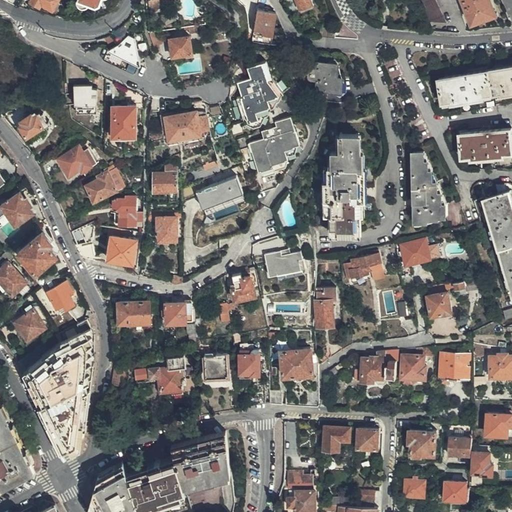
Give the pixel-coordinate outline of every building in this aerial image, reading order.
[(17,0),(15,5),(23,8),(29,0),(30,0),(40,6),(42,3),(52,9),(54,8),(58,0),(17,0)] [(312,2),(310,0),(287,0),(294,9),(312,2)] [(415,0),(427,22),(444,23),(446,23),(435,0),(415,0)] [(462,0),(470,21),(481,17),(482,19),(495,13),(492,5),(490,0),(462,0)] [(148,1),(148,10),(154,10),(156,9),(158,8),(158,7),(159,4),(160,2),(160,1),(148,1)] [(252,46),(270,47),(274,14),(257,12),(252,46)] [(197,32),(196,25),(188,27),(188,29),(189,33),(197,32)] [(334,38),(334,27),(322,26),(319,29),(318,37),(334,38)] [(159,31),(149,33),(154,46),(162,45),(159,31)] [(141,64),(135,35),(129,33),(119,42),(109,47),(109,49),(139,64),(141,64)] [(192,53),(189,36),(169,39),(171,56),(192,53)] [(272,66),(271,56),(244,68),(248,78),(235,83),(240,97),(236,99),(245,121),(259,116),(256,109),(262,106),(268,103),(266,96),(280,90),(273,72),(272,66)] [(328,77),(328,62),(302,60),(301,76),(302,78),(309,78),(309,88),(332,91),(333,77),(328,77)] [(511,65),(494,68),(455,75),(439,78),(442,101),(452,99),(452,102),(496,94),(511,91),(511,65)] [(280,90),(291,86),(278,70),(272,66),(273,72),(280,90)] [(96,111),(96,85),(86,85),(85,81),(71,82),(71,111),(96,111)] [(271,110),(280,90),(266,96),(268,103),(271,110)] [(135,133),(136,104),(112,103),(112,133),(135,133)] [(245,121),(229,128),(235,142),(254,134),(263,119),(266,117),(262,106),(256,109),(259,116),(245,121)] [(158,110),(150,109),(149,117),(158,118),(158,110)] [(210,130),(207,113),(199,115),(198,110),(191,112),(190,110),(188,109),(186,110),(185,111),(184,112),(179,113),(178,111),(163,114),(165,125),(168,124),(171,137),(168,137),(169,147),(204,141),(202,131),(210,130)] [(17,110),(5,119),(11,126),(19,120),(23,117),(17,110)] [(25,116),(19,120),(21,122),(19,124),(29,140),(46,130),(44,126),(49,123),(43,113),(41,114),(39,112),(33,115),(32,112),(25,116)] [(285,149),(299,144),(300,143),(299,139),(294,125),(289,114),(275,120),(276,123),(262,129),(265,136),(250,143),(261,173),(274,168),(273,165),(286,160),(288,158),(288,156),(285,149)] [(294,125),(299,139),(307,136),(304,128),(301,122),(294,125)] [(511,150),(511,139),(511,127),(477,131),(459,132),(461,156),(473,155),(473,156),(503,154),(502,151),(511,150)] [(363,199),(363,168),(360,168),(360,151),(358,151),(358,134),(339,134),(339,151),(332,151),(332,167),(328,167),(328,182),(324,182),(324,214),(329,214),(329,231),(359,231),(360,214),(361,213),(361,199),(363,199)] [(297,152),(299,144),(285,149),(288,156),(297,152)] [(97,162),(89,149),(84,152),(79,145),(57,157),(68,175),(79,169),(81,172),(97,162)] [(46,146),(33,154),(37,161),(49,152),(46,146)] [(441,204),(441,192),(437,192),(436,182),(432,182),(432,171),(428,171),(427,161),(424,161),(423,152),(414,152),(415,197),(415,220),(427,220),(427,217),(439,218),(439,216),(445,216),(445,204),(441,204)] [(50,159),(40,164),(43,171),(53,166),(50,159)] [(204,165),(206,169),(219,164),(217,159),(204,165)] [(274,168),(261,173),(268,179),(277,176),(275,173),(285,169),(286,160),(273,165),(274,168)] [(176,201),(176,172),(176,165),(170,165),(170,168),(166,168),(166,174),(153,174),(153,191),(168,192),(168,201),(176,201)] [(117,189),(108,170),(97,175),(99,178),(85,183),(93,201),(117,189)] [(241,192),(242,191),(235,174),(195,190),(197,197),(202,207),(203,207),(241,192)] [(181,203),(197,197),(195,190),(194,188),(181,192),(181,203)] [(511,197),(510,190),(484,198),(499,246),(510,281),(511,289),(511,197)] [(34,212),(20,192),(0,204),(0,224),(10,218),(14,225),(34,212)] [(244,198),(241,192),(203,207),(205,214),(244,198)] [(126,198),(115,197),(115,208),(119,208),(119,223),(135,223),(135,219),(143,219),(143,212),(135,212),(135,195),(126,194),(126,198)] [(70,195),(58,201),(61,207),(73,202),(70,195)] [(90,215),(70,225),(72,231),(93,222),(94,222),(90,215)] [(181,226),(185,226),(185,219),(172,219),(152,219),(152,227),(160,226),(160,236),(164,236),(164,247),(181,247),(181,226)] [(93,222),(72,231),(78,242),(92,239),(94,224),(94,222),(93,222)] [(136,234),(137,231),(113,227),(108,257),(132,260),(136,239),(124,236),(125,232),(136,234)] [(57,254),(49,245),(52,242),(42,231),(19,251),(36,271),(57,254)] [(446,238),(443,232),(436,234),(439,241),(446,238)] [(431,259),(426,239),(401,244),(406,265),(431,259)] [(93,244),(77,247),(82,256),(95,259),(93,244)] [(278,249),(264,253),(269,275),(276,273),(304,267),(302,257),(305,257),(303,247),(279,253),(278,249)] [(370,265),(381,262),(379,252),(350,259),(352,267),(349,268),(351,278),(368,274),(368,272),(371,271),(370,265)] [(3,267),(0,269),(0,280),(12,295),(26,283),(8,262),(3,267)] [(157,279),(166,281),(169,266),(160,264),(157,279)] [(249,267),(240,268),(240,272),(232,274),(236,287),(232,288),(234,299),(256,294),(253,282),(251,275),(249,267)] [(305,271),(304,267),(276,273),(277,278),(305,271)] [(43,276),(46,282),(56,277),(53,272),(43,276)] [(173,274),(171,282),(177,283),(183,281),(182,276),(173,274)] [(400,278),(402,285),(411,283),(412,283),(411,276),(400,278)] [(483,278),(465,280),(467,288),(486,285),(483,278)] [(48,290),(57,307),(63,304),(66,308),(74,304),(69,294),(72,292),(65,280),(48,290)] [(465,280),(454,282),(455,290),(467,288),(465,280)] [(454,282),(426,286),(427,294),(449,290),(455,290),(454,282)] [(332,323),(332,298),(336,298),(336,287),(325,288),(325,292),(316,292),(317,324),(332,323)] [(449,290),(427,294),(431,316),(452,312),(449,290)] [(194,321),(192,299),(186,299),(186,301),(165,302),(165,310),(161,310),(161,317),(166,317),(166,322),(194,321)] [(119,321),(130,321),(149,321),(150,321),(150,312),(147,311),(146,300),(119,301),(119,321)] [(227,304),(219,306),(220,313),(229,311),(227,304)] [(45,327),(33,309),(28,313),(15,322),(27,339),(45,327)] [(231,320),(229,311),(220,313),(221,321),(231,320)] [(80,451),(82,440),(80,440),(86,391),(83,385),(88,383),(85,375),(89,372),(86,366),(89,363),(86,356),(90,353),(87,347),(90,344),(88,338),(90,336),(87,329),(90,327),(86,318),(57,331),(55,333),(58,345),(25,372),(31,383),(34,391),(43,409),(59,442),(66,450),(69,449),(71,453),(80,451)] [(450,330),(451,337),(464,336),(463,328),(450,330)] [(260,375),(259,351),(257,348),(253,348),(253,344),(247,344),(247,342),(241,342),(241,375),(260,375)] [(330,342),(331,358),(339,352),(339,342),(330,342)] [(312,372),(310,346),(280,349),(281,363),(282,375),(292,374),(293,378),(294,379),(301,379),(302,377),(302,373),(312,372)] [(434,354),(434,346),(418,347),(418,352),(424,352),(427,352),(427,356),(433,357),(434,354)] [(361,353),(359,353),(358,369),(355,368),(355,381),(374,382),(375,377),(379,377),(379,381),(381,383),(387,384),(390,382),(390,378),(395,378),(396,360),(397,360),(398,349),(369,352),(361,353)] [(470,380),(470,366),(468,366),(468,361),(471,360),(471,352),(439,350),(438,378),(440,378),(440,382),(450,383),(450,379),(470,380)] [(511,375),(511,353),(510,354),(510,352),(491,352),(491,376),(511,375)] [(424,354),(409,354),(404,354),(402,377),(415,377),(425,377),(426,364),(423,364),(424,354)] [(163,394),(172,393),(173,399),(188,398),(188,393),(188,386),(189,385),(189,378),(186,378),(185,370),(190,369),(188,356),(171,358),(156,359),(157,368),(146,367),(135,369),(136,388),(154,386),(154,393),(163,393),(163,394)] [(230,380),(229,357),(208,358),(209,381),(230,380)] [(124,365),(114,367),(112,382),(119,383),(121,383),(128,377),(124,365)] [(252,389),(253,405),(265,403),(265,388),(252,389)] [(306,389),(306,405),(318,406),(318,388),(306,389)] [(270,391),(270,404),(281,404),(281,392),(270,391)] [(348,392),(347,408),(356,408),(357,392),(348,392)] [(27,470),(32,467),(0,401),(0,489),(30,474),(27,470)] [(511,425),(511,422),(511,413),(488,412),(487,433),(507,435),(508,425),(511,425)] [(398,421),(397,429),(409,430),(408,442),(412,442),(411,454),(435,455),(437,430),(412,429),(412,422),(398,421)] [(349,438),(349,427),(340,427),(326,426),(325,448),(340,448),(340,437),(349,438)] [(376,448),(377,429),(358,428),(357,447),(376,448)] [(205,439),(171,446),(174,456),(182,486),(185,496),(189,511),(232,511),(234,504),(231,474),(227,435),(205,439)] [(471,445),(472,437),(450,436),(449,454),(471,456),(471,445)] [(493,475),(494,463),(490,462),(491,452),(474,451),(472,484),(482,485),(483,474),(493,475)] [(153,463),(126,471),(140,509),(169,500),(185,496),(182,486),(174,456),(153,463)] [(88,504),(92,511),(141,511),(140,509),(126,471),(122,461),(109,468),(98,475),(88,504)] [(315,511),(316,489),(313,489),(313,474),(304,474),(303,471),(288,472),(288,507),(296,506),(296,511),(315,511)] [(424,496),(425,480),(405,478),(404,495),(424,496)] [(468,500),(469,487),(466,487),(466,481),(446,480),(444,499),(468,500)] [(360,498),(375,498),(376,488),(360,488),(360,498)] [(375,506),(375,498),(360,498),(351,497),(351,505),(375,506)] [(22,511),(60,511),(56,503),(43,501),(22,511)]
